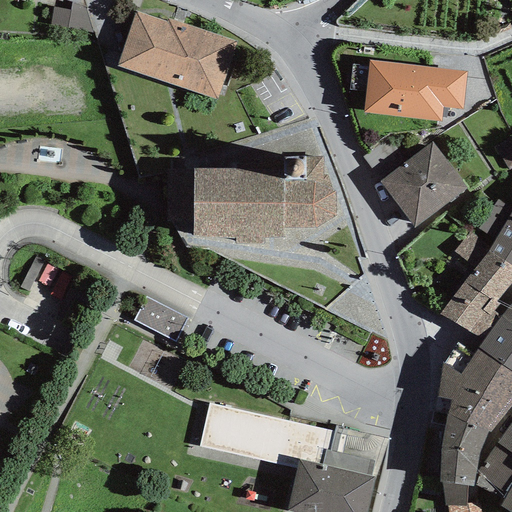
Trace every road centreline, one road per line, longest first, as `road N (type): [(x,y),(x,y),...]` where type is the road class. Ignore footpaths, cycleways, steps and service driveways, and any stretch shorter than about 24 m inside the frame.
road 1 (residential): [(286,41),(331,117),(413,357),(413,412),(390,511)]
road 2 (residential): [(286,41),(330,34),(459,51),(511,35)]
